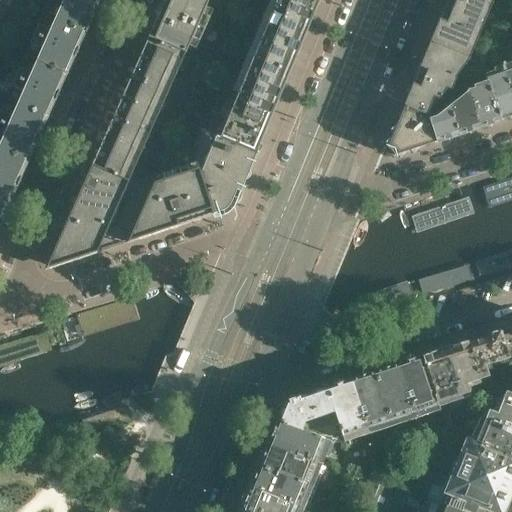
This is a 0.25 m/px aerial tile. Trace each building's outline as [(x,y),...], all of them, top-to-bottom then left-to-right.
[(64,0),(61,7),(90,19),(91,19),(92,19),(92,18),(93,16),(92,16),(99,0),(64,0)] [(199,42),(209,18),(202,14),(208,0),(207,0),(164,0),(148,37),(185,54),(191,39),(199,42)] [(282,90),(319,0),(276,0),(219,137),(256,152),(257,152),(271,118),(275,108),(282,90)] [(493,0),(448,0),(447,3),(443,12),(429,45),(468,61),(493,0)] [(78,49),(85,32),(85,33),(86,31),(87,30),(86,30),(87,29),(85,28),(90,19),(61,7),(50,2),(46,11),(57,16),(52,27),(41,22),(31,46),(42,51),(37,62),(66,75),(67,74),(74,58),(75,56),(77,50),(78,51),(78,49)] [(96,253),(185,54),(148,37),(45,270),(96,253)] [(451,90),(454,80),(468,61),(429,45),(404,108),(404,109),(427,118),(448,89),(451,90)] [(511,66),(510,60),(500,63),(511,98),(511,66)] [(59,92),(66,76),(66,75),(37,62),(32,73),(21,68),(12,89),(23,94),(18,105),(47,118),(48,117),(55,101),(56,99),(55,99),(58,93),(59,92)] [(511,117),(511,98),(500,63),(491,66),(493,72),(484,75),(485,79),(499,121),(499,122),(509,118),(511,117)] [(499,121),(485,79),(475,83),(476,86),(466,90),(478,128),(499,121)] [(478,129),(478,128),(466,90),(448,106),(458,135),(478,129)] [(40,135),(47,119),(47,118),(18,105),(13,116),(2,111),(0,115),(0,135),(4,137),(0,145),(0,148),(28,161),(29,160),(28,160),(35,144),(36,144),(37,142),(36,142),(39,136),(39,137),(40,135)] [(458,135),(448,106),(440,114),(427,118),(435,142),(435,143),(436,142),(443,140),(444,140),(444,139),(450,137),(450,138),(451,137),(457,135),(458,135)] [(435,142),(427,118),(404,109),(403,109),(387,148),(389,148),(394,154),(394,155),(434,143),(434,142),(435,142)] [(235,203),(248,171),(256,152),(219,137),(215,135),(199,173),(212,215),(221,211),(223,216),(226,214),(228,213),(229,212),(232,209),(234,206),(234,205),(235,203)] [(21,178),(28,162),(28,161),(0,148),(0,200),(9,204),(10,203),(9,203),(17,187),(18,186),(17,185),(20,180),(21,178)] [(212,215),(199,173),(197,169),(153,184),(127,243),(212,215)] [(511,201),(511,176),(480,186),(487,209),(511,201)] [(483,215),(477,195),(410,216),(416,235),(483,215)] [(2,221),(9,205),(9,204),(0,200),(0,225),(1,223),(2,221)] [(511,270),(511,249),(474,261),(480,280),(511,270)] [(471,283),(467,265),(416,279),(421,296),(471,283)] [(414,300),(408,281),(350,299),(357,318),(414,300)] [(138,300),(62,323),(69,346),(146,323),(138,300)] [(510,358),(511,355),(511,334),(507,329),(466,342),(480,383),(490,380),(488,372),(496,370),(494,364),(510,358)] [(0,351),(0,372),(53,355),(47,336),(0,351)] [(480,383),(466,342),(444,350),(460,398),(471,395),(469,387),(480,383)] [(460,398),(444,350),(421,357),(437,406),(460,398)] [(437,406),(421,357),(396,365),(412,414),(437,406)] [(412,414),(396,365),(349,381),(365,429),(412,414)] [(365,429),(349,381),(326,388),(334,411),(342,437),(365,429)] [(334,411),(326,388),(287,401),(283,404),(276,421),(308,434),(315,418),(334,411)] [(511,405),(511,390),(508,389),(503,402),(511,405)] [(511,431),(511,405),(503,402),(497,416),(488,413),(485,420),(511,431)] [(86,434),(132,419),(128,406),(81,421),(86,434)] [(511,457),(511,431),(485,420),(476,443),(511,457)] [(318,464),(327,442),(308,434),(276,421),(267,443),(318,464)] [(414,450),(411,440),(400,443),(403,454),(414,450)] [(499,511),(511,481),(511,457),(476,443),(468,440),(452,480),(445,477),(441,487),(448,490),(446,495),(467,503),(463,511),(482,511),(485,507),(497,511),(499,511)] [(309,485),(318,464),(267,443),(259,464),(309,485)] [(299,508),(309,485),(259,464),(249,488),(299,508)] [(244,511),(297,511),(299,508),(249,488),(240,510),(244,511)]
